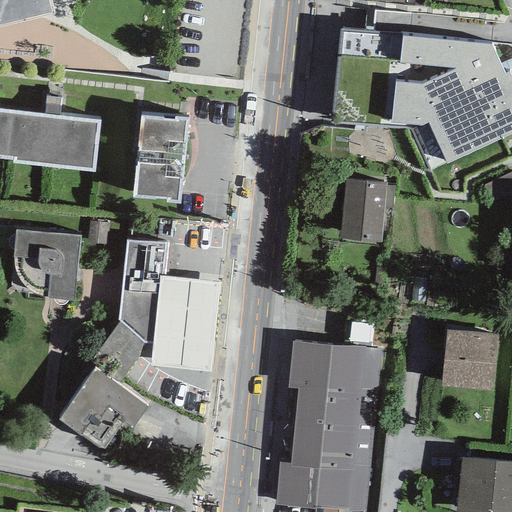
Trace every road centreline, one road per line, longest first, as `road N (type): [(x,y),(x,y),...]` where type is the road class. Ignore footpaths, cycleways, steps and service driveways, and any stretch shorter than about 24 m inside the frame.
road 1 (primary): [(282,0),(230,495)]
road 2 (unclassified): [(0,460),(230,495)]
